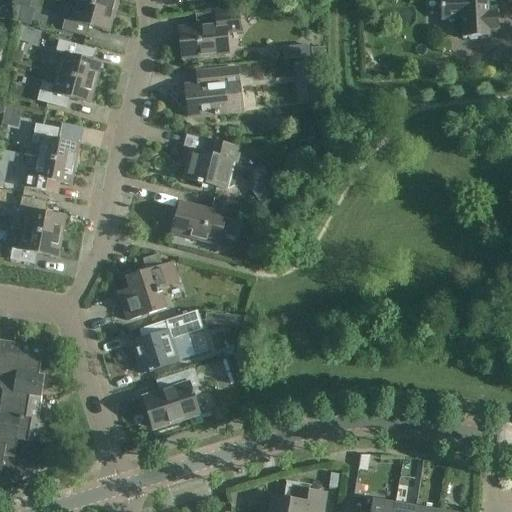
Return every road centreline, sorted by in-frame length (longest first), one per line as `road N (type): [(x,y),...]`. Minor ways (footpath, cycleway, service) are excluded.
road 1 (tertiary): [(123,489),(333,425),(409,424),(511,441)]
road 2 (residential): [(68,310),(101,238),(150,32),(145,0)]
road 3 (residential): [(123,489),(68,310)]
